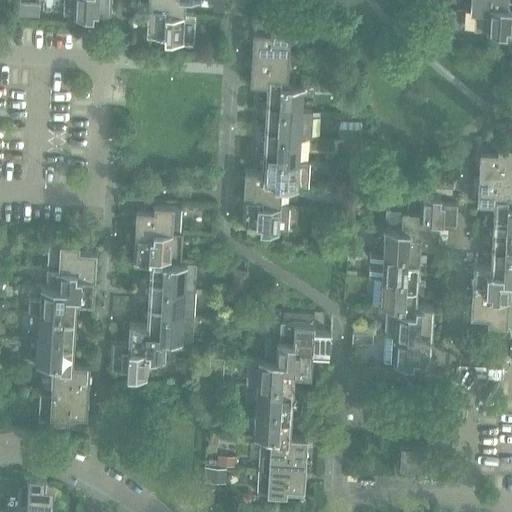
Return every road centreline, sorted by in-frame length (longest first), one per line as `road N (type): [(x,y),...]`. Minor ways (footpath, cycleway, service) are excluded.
road 1 (residential): [(0,191),(94,196),(102,64),(0,59)]
road 2 (residential): [(511,370),(470,368),(462,503)]
road 3 (residential): [(333,511),(373,501),(462,503)]
